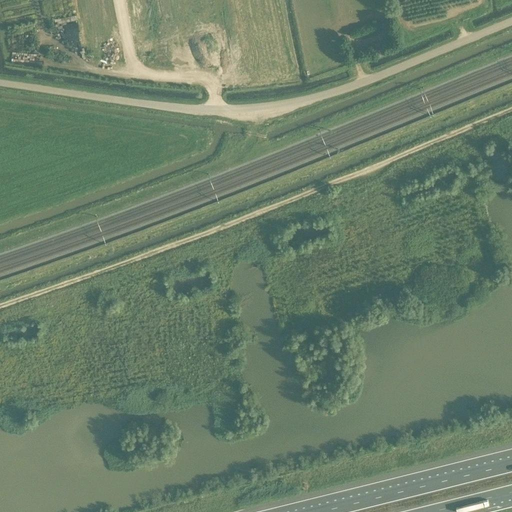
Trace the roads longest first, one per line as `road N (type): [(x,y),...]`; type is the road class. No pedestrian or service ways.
road 1 (track): [(511,109),(223,227),(0,305)]
road 2 (unclassified): [(0,82),(259,111),(363,82),(511,20)]
road 3 (motorway): [(511,464),(321,511)]
